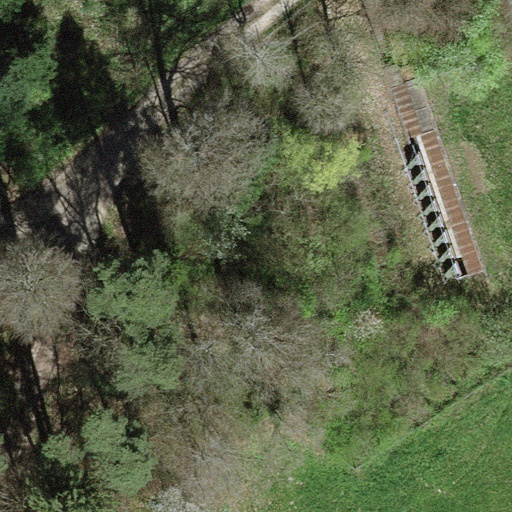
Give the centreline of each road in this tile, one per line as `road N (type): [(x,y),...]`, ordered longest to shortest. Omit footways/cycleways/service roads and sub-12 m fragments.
road 1 (track): [(276,0),(122,170),(55,287),(0,455)]
road 2 (track): [(122,170),(0,245)]
